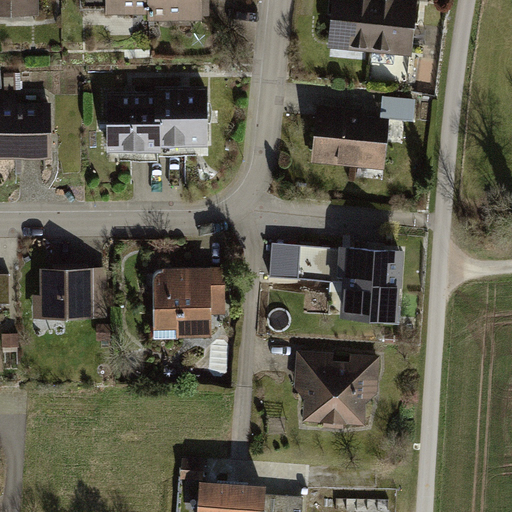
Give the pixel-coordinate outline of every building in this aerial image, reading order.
[(0,0),(0,12),(39,12),(38,0),(0,0)] [(106,0),(106,7),(106,13),(147,13),(148,21),(201,20),(201,0),(106,0)] [(331,0),(326,46),(410,55),(416,0),(331,0)] [(131,90),(108,90),(109,153),(163,152),(163,147),(211,147),(210,83),(185,83),(155,83),(155,89),(131,90)] [(0,157),(53,157),(53,136),(52,101),(17,101),(17,94),(0,94),(0,157)] [(415,99),(382,96),(380,117),(387,118),(413,120),(415,99)] [(361,107),(318,103),(311,160),(381,168),(387,118),(380,117),(364,115),(361,107)] [(347,281),(349,245),(274,240),(271,275),(347,281)] [(378,247),(349,245),(347,281),(346,314),(400,317),(404,248),(378,247)] [(178,266),(163,266),(163,269),(161,269),(158,270),(156,272),(154,274),(154,276),(153,335),(212,334),(212,314),(227,313),(227,264),(178,266)] [(106,266),(42,267),(42,295),(34,295),(34,316),(107,316),(106,266)] [(0,272),(0,301),(10,302),(10,273),(0,272)] [(19,332),(2,333),(3,346),(19,346),(19,332)] [(382,355),(298,348),(295,386),(306,397),(305,417),(366,422),(368,401),(377,393),(382,355)] [(200,478),(204,479),(205,460),(183,459),(182,477),(200,478)] [(204,479),(200,478),(198,511),(263,511),(264,494),(265,483),(234,481),(204,479)] [(302,511),(303,496),(264,494),(263,511),(302,511)]
